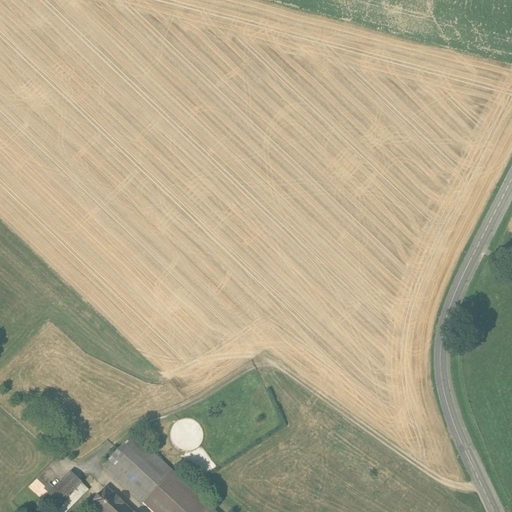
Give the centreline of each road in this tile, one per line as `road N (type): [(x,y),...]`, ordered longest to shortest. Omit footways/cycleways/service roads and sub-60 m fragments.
road 1 (track): [(473,511),(271,365),(243,369),(205,396),(126,431),(96,468)]
road 2 (unclassified): [(497,511),(465,446),(445,376),(456,306),(511,183)]
